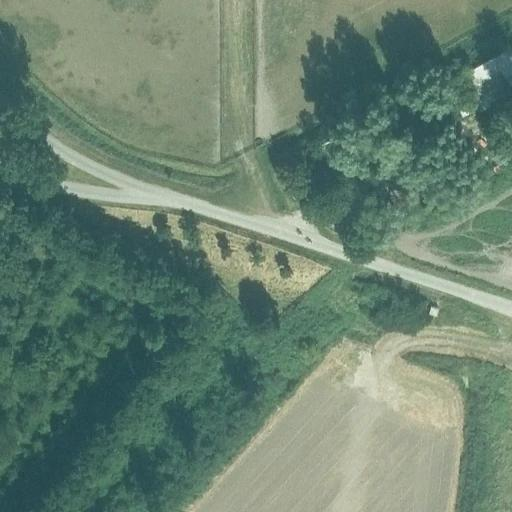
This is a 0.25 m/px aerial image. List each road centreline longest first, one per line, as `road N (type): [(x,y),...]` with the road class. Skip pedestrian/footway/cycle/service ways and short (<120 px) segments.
road 1 (unclassified): [(511,307),(160,198)]
road 2 (unclassified): [(160,198),(69,155),(0,102)]
road 3 (unclassified): [(160,198),(82,192),(16,170),(0,151)]
